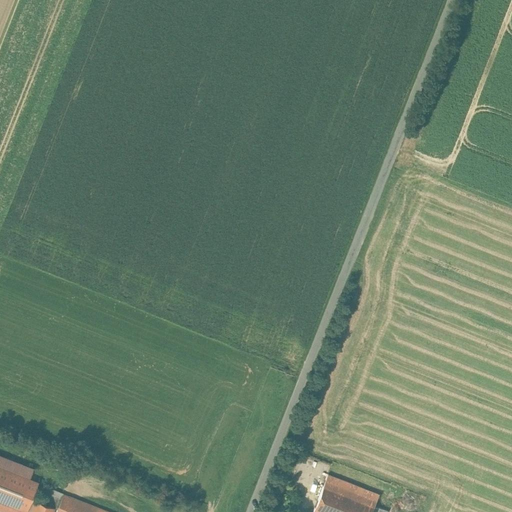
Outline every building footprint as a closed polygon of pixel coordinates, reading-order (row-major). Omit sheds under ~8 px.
[(38,482),(0,467),(0,501),(26,511),(32,498),(38,482)] [(372,511),(379,494),(327,474),(312,511),(372,511)] [(63,494),(44,487),(39,501),(56,508),(57,508),(63,494)] [(95,511),(97,507),(63,494),(57,508),(56,511),(57,511),(95,511)] [(32,498),(26,511),(25,511),(54,511),(56,508),(39,501),(32,498)]
